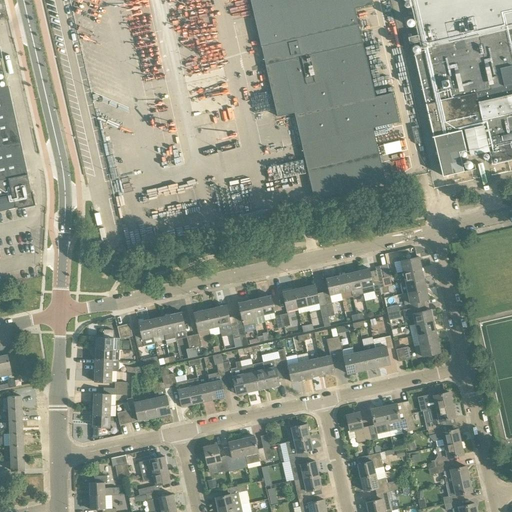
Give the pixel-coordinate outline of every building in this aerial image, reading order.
[(0,0),(0,211),(8,209),(9,210),(15,209),(15,208),(17,207),(18,209),(35,205),(32,191),(31,191),(0,50),(0,18),(8,16),(3,0),(0,0)] [(293,113),(313,199),(385,183),(381,164),(383,163),(381,156),(379,156),(373,129),(399,123),(392,94),(375,98),(354,9),(372,5),(370,0),(249,0),(276,117),(293,113)] [(511,0),(409,0),(417,35),(408,37),(410,44),(419,42),(421,53),(414,54),(442,176),(463,171),(461,161),(458,152),(465,150),(465,152),(466,152),(461,130),(464,129),(469,155),(488,151),(489,155),(492,165),(511,160),(511,0)] [(400,261),(403,272),(421,268),(419,257),(400,261)] [(384,278),(390,277),(387,264),(381,266),(384,278)] [(375,267),(376,270),(380,288),(386,287),(392,286),(390,277),(384,278),(381,266),(375,267)] [(421,268),(403,272),(405,282),(423,278),(421,268)] [(376,270),(369,272),(369,269),(358,271),(363,294),(373,291),(374,296),(381,294),(380,288),(376,270)] [(347,273),(351,291),(352,296),(363,294),(358,271),(347,273)] [(351,291),(347,273),(336,276),(340,294),(351,291)] [(340,294),(336,276),(326,278),(329,291),(323,293),(328,317),(334,315),(330,296),(340,294)] [(426,289),(423,278),(405,282),(408,293),(426,289)] [(304,288),(308,306),(319,303),(324,327),(331,326),(328,317),(323,293),(317,294),(315,285),(304,288)] [(297,308),(308,306),(304,288),(293,290),(297,308)] [(426,289),(408,293),(402,294),(405,305),(409,304),(410,309),(424,306),(423,301),(428,300),(426,289)] [(286,311),(297,308),(293,290),(282,293),(286,311)] [(274,313),(275,313),(270,295),(259,298),(263,316),(274,313)] [(253,318),(263,316),(259,298),(249,300),(253,318)] [(254,324),(253,318),(249,300),(238,303),(241,315),(235,316),(240,337),(242,346),(248,345),(244,326),(254,324)] [(388,314),(400,311),(399,305),(386,308),(388,314)] [(215,308),(221,333),(232,331),(233,339),(240,337),(235,316),(229,318),(226,306),(215,308)] [(408,320),(410,326),(433,321),(430,310),(426,311),(424,306),(410,309),(403,311),(404,318),(408,320)] [(204,311),(209,329),(210,336),(221,333),(215,308),(204,311)] [(209,329),(204,311),(193,313),(198,331),(209,329)] [(400,311),(388,314),(389,320),(401,317),(400,311)] [(170,315),(174,332),(185,330),(181,312),(170,315)] [(281,315),(284,327),(290,325),(287,313),(281,315)] [(160,317),(164,335),(174,332),(170,315),(160,317)] [(284,327),(281,315),(275,316),(278,328),(284,327)] [(149,319),(153,337),(164,335),(160,317),(149,319)] [(144,346),(155,343),(153,337),(149,319),(138,322),(141,334),(135,336),(138,348),(144,347),(144,346)] [(433,321),(410,326),(409,326),(412,337),(435,331),(433,321)] [(132,336),(129,324),(123,325),(126,338),(132,336)] [(303,332),(313,330),(312,324),(302,327),(303,332)] [(117,327),(120,339),(126,338),(123,325),(117,327)] [(95,349),(120,350),(113,349),(114,338),(113,338),(114,330),(104,330),(103,338),(96,338),(95,349)] [(435,331),(412,337),(414,347),(419,345),(420,346),(438,342),(435,331)] [(193,335),(196,348),(201,346),(198,334),(193,335)] [(186,337),(189,349),(186,350),(188,359),(198,356),(196,348),(193,335),(186,337)] [(384,341),(374,343),(379,367),(390,364),(387,350),(393,348),(390,336),(383,338),(384,341)] [(341,349),(339,337),(332,338),(335,351),(341,349)] [(335,351),(332,338),(326,340),(329,352),(335,351)] [(440,353),(438,342),(420,346),(422,357),(440,353)] [(379,367),(374,343),(363,346),(364,351),(368,369),(379,367)] [(248,348),(249,353),(260,351),(259,345),(248,348)] [(408,347),(402,348),(405,361),(411,359),(408,347)] [(353,354),(352,348),(343,350),(342,351),(343,356),(347,374),(358,371),(353,354)] [(396,350),(398,362),(405,361),(402,348),(396,350)] [(95,360),(119,361),(120,350),(95,349),(95,360)] [(358,371),(368,369),(364,351),(353,354),(358,371)] [(302,380),(298,362),(287,365),(285,353),(278,354),(279,358),(284,378),(290,377),(291,383),(302,380)] [(220,376),(226,375),(223,363),(221,357),(221,354),(213,356),(215,365),(216,365),(218,372),(219,372),(220,376)] [(0,356),(0,369),(10,367),(7,355),(0,356)] [(319,358),(323,375),(334,373),(330,355),(319,358)] [(279,358),(262,362),(268,388),(279,385),(278,379),(284,378),(279,358)] [(319,358),(308,360),(312,378),(323,375),(319,358)] [(118,371),(119,361),(95,360),(94,371),(112,372),(112,371),(118,371)] [(312,378),(308,360),(298,362),(302,380),(312,378)] [(226,375),(231,374),(230,369),(229,362),(226,362),(223,363),(226,375)] [(268,388),(262,362),(252,365),(257,390),(268,388)] [(247,392),(257,390),(252,365),(241,367),(247,392)] [(231,374),(236,395),(247,392),(241,367),(241,366),(236,367),(230,369),(231,374)] [(171,387),(168,375),(166,367),(160,368),(165,389),(171,387)] [(112,372),(94,371),(94,382),(112,383),(112,372)] [(208,375),(209,383),(213,400),(224,397),(220,376),(219,372),(218,372),(208,375)] [(181,407),(192,405),(186,380),(176,383),(174,374),(168,375),(171,387),(176,386),(181,407)] [(197,378),(186,380),(192,405),(202,402),(199,385),(197,378)] [(209,383),(199,385),(202,402),(213,400),(209,383)] [(160,416),(171,414),(165,389),(154,391),(155,398),(160,416)] [(435,402),(437,409),(452,405),(450,392),(434,396),(433,394),(423,396),(425,404),(435,402)] [(93,394),(93,405),(111,406),(111,394),(93,394)] [(3,409),(8,409),(21,409),(21,397),(8,397),(3,399),(3,409)] [(140,421),(149,419),(145,401),(134,404),(133,398),(126,399),(129,410),(132,422),(132,423),(135,422),(140,421)] [(155,398),(145,401),(149,419),(160,416),(155,398)] [(396,404),(384,407),(389,431),(401,428),(403,433),(409,432),(406,418),(400,419),(396,404)] [(92,416),(110,417),(111,406),(93,405),(92,416)] [(452,405),(437,409),(431,410),(433,422),(426,424),(428,430),(441,427),(440,421),(455,418),(452,405)] [(389,431),(384,407),(371,410),(374,425),(369,426),(372,440),(378,438),(377,434),(389,431)] [(8,409),(9,422),(22,421),(21,409),(8,409)] [(132,422),(129,410),(123,411),(126,424),(132,422)] [(126,424),(123,411),(117,412),(120,425),(126,424)] [(356,443),(372,440),(369,426),(362,428),(359,413),(346,416),(350,431),(348,432),(349,439),(355,438),(356,443)] [(110,428),(110,417),(92,416),(92,427),(110,428)] [(406,418),(409,432),(412,431),(415,430),(412,417),(406,418)] [(9,422),(10,434),(22,433),(22,421),(9,422)] [(286,443),(310,437),(307,424),(291,428),(294,440),(285,442),(286,443)] [(428,430),(429,436),(429,437),(433,436),(435,441),(443,439),(445,446),(460,442),(457,430),(443,433),(441,427),(428,430)] [(22,433),(10,434),(4,434),(4,447),(10,446),(23,446),(22,433)] [(418,437),(415,433),(410,438),(413,442),(418,437)] [(260,436),(263,448),(266,460),(272,459),(269,447),(270,447),(267,435),(260,436)] [(247,464),(259,462),(266,460),(263,448),(257,449),(254,436),(241,439),(245,455),(247,464)] [(290,461),(302,458),(308,457),(306,451),(313,450),(310,437),(286,443),(290,461)] [(225,456),(229,470),(238,468),(236,457),(245,455),(241,439),(228,442),(231,455),(225,456)] [(460,442),(445,446),(446,454),(437,456),(438,459),(431,461),(432,468),(450,464),(448,458),(463,455),(460,442)] [(222,472),(229,470),(225,456),(219,458),(216,445),(204,448),(207,465),(220,462),(222,472)] [(10,446),(11,459),(24,458),(23,446),(10,446)] [(395,450),(397,458),(405,456),(403,448),(395,450)] [(357,465),(360,478),(376,475),(374,469),(383,467),(380,453),(368,456),(369,462),(357,465)] [(130,477),(127,463),(125,455),(119,457),(124,479),(130,477)] [(144,461),(143,461),(146,474),(167,469),(164,456),(150,460),(144,461)] [(113,467),(115,466),(118,480),(124,479),(119,457),(111,459),(113,467)] [(24,470),(24,458),(11,459),(11,469),(11,471),(12,471),(24,470)] [(290,461),(294,480),(318,475),(315,461),(303,464),(302,458),(290,461)] [(430,475),(443,472),(444,475),(447,477),(444,478),(446,484),(453,483),(469,479),(466,467),(451,470),(450,464),(432,468),(428,469),(430,475)] [(269,475),(267,466),(261,468),(263,477),(269,475)] [(160,491),(159,485),(170,483),(167,469),(146,474),(142,475),(143,482),(153,480),(155,486),(145,488),(146,494),(160,491)] [(318,475),(294,480),(298,500),(311,497),(310,491),(321,488),(318,475)] [(376,475),(360,478),(363,491),(375,489),(376,495),(389,492),(398,490),(396,481),(387,483),(386,478),(377,480),(376,475)] [(104,488),(104,483),(107,483),(106,476),(94,476),(94,483),(89,483),(89,496),(105,496),(119,495),(119,488),(104,488)] [(446,484),(448,497),(443,498),(444,504),(458,501),(456,495),(471,492),(469,479),(453,483),(446,484)] [(247,491),(246,484),(227,489),(228,495),(215,498),(218,511),(242,505),(239,493),(240,492),(247,491)] [(130,503),(147,500),(149,511),(154,511),(176,507),(173,494),(161,497),(160,491),(146,494),(146,495),(129,498),(130,503)] [(376,495),(378,500),(366,503),(367,511),(385,511),(391,511),(389,498),(390,498),(389,492),(376,495)] [(311,497),(298,500),(300,506),(301,511),(326,511),(324,500),(318,501),(316,495),(311,497)] [(102,511),(116,511),(116,509),(105,509),(105,496),(89,496),(90,510),(102,509),(102,511)] [(459,511),(475,511),(474,504),(459,507),(458,501),(444,504),(446,511),(458,508),(459,511)]
